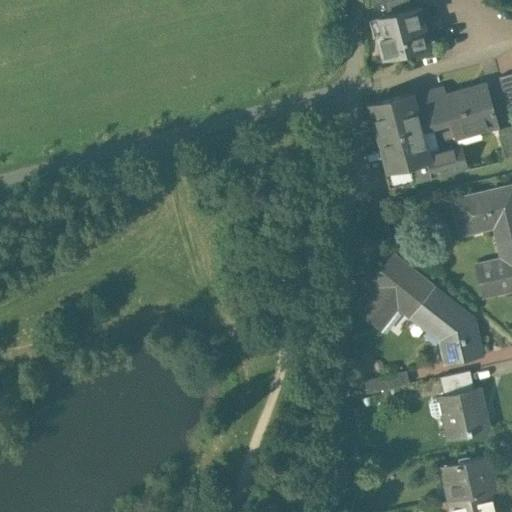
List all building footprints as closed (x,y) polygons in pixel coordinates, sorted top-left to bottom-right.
[(407,0),(386,0),(382,1),(385,13),(410,6),(407,0)] [(427,43),(416,5),(410,6),(385,13),(377,16),(381,31),(375,33),(382,56),(427,43)] [(511,73),(511,72),(498,75),(507,107),(511,105),(511,73)] [(484,84),(442,96),(454,136),(496,124),(484,84)] [(410,93),(370,105),(389,167),(408,161),(428,156),(410,93)] [(511,154),(511,125),(511,124),(497,129),(505,156),(511,154)] [(433,173),(428,156),(408,161),(413,179),(433,173)] [(511,183),(453,197),(461,231),(497,222),(498,228),(511,225),(511,183)] [(511,225),(498,228),(496,229),(502,256),(477,262),(484,291),(511,285),(511,225)] [(384,267),(381,265),(369,280),(374,283),(357,303),(377,319),(393,299),(409,312),(431,284),(394,254),(384,267)] [(462,311),(450,302),(452,300),(431,284),(409,312),(430,328),(437,319),(446,325),(449,337),(441,339),(447,360),(480,352),(472,316),(464,309),(462,311)] [(406,367),(364,377),(367,391),(409,381),(406,367)] [(465,368),(440,374),(454,433),(489,425),(487,417),(484,417),(481,404),(484,404),(479,384),(470,386),(465,368)] [(488,453),(442,464),(449,498),(490,489),(494,488),(491,473),(493,473),(488,453)] [(494,511),(490,489),(450,498),(453,511),(494,511)]
